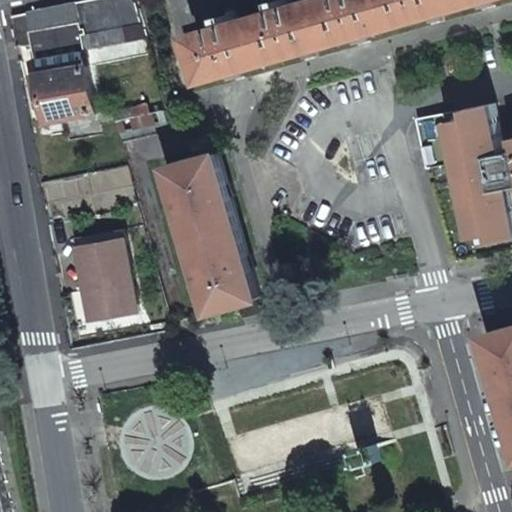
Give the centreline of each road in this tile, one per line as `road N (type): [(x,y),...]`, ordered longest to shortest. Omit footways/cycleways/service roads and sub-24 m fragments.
road 1 (residential): [(46,376),(439,302)]
road 2 (residential): [(511,83),(394,106),(439,302)]
road 3 (tertiary): [(0,132),(46,376)]
road 4 (residential): [(439,302),(498,511)]
road 5 (tertiary): [(46,376),(69,511)]
